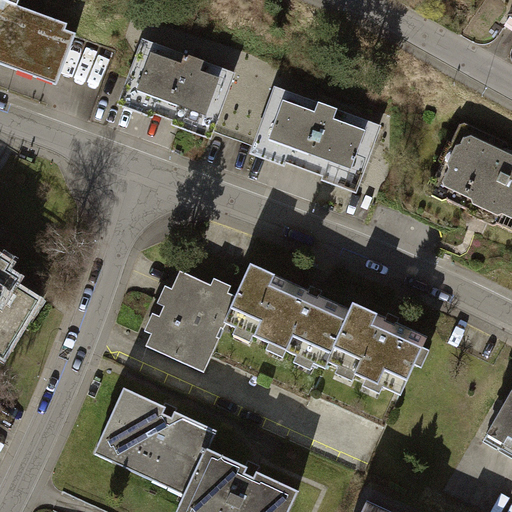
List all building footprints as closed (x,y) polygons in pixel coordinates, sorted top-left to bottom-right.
[(0,0),(0,68),(58,90),(77,37),(15,15),(20,0),(0,0)] [(142,45),(118,109),(213,143),(236,80),(142,45)] [(277,96),(254,158),(355,195),(378,133),(277,96)] [(426,195),(511,236),(511,154),(458,128),(426,195)] [(0,357),(31,305),(7,290),(12,282),(0,275),(0,271),(3,267),(0,265),(0,357)] [(237,303),(224,333),(322,376),(325,369),(347,319),(249,275),(237,303)] [(205,375),(224,333),(237,303),(176,276),(144,348),(205,375)] [(351,311),(347,319),(325,369),(403,402),(428,345),(351,311)] [(91,456),(183,496),(203,452),(212,433),(120,392),(91,456)] [(511,393),(482,447),(511,463),(511,393)] [(176,511),(286,511),(295,493),(203,452),(183,496),(176,511)]
